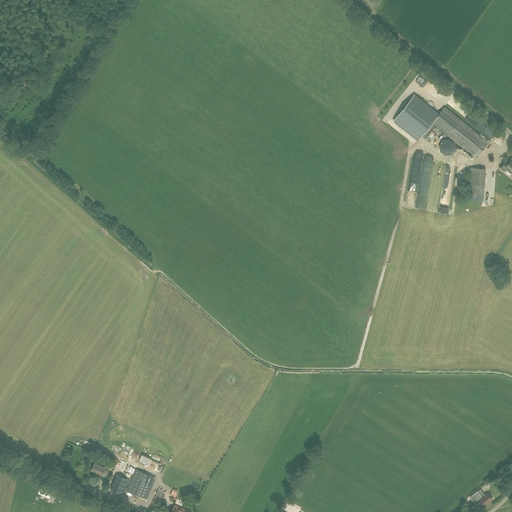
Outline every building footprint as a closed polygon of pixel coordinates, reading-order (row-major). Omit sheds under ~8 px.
[(428,88),(426,86),(429,83),(422,77),(417,83),(422,87),(423,85),(427,89),(428,88)] [(434,125),(447,135),(476,158),(489,141),(482,135),(481,136),(460,120),(444,107),(438,114),(414,95),(393,120),(418,140),(421,136),(424,138),(434,125)] [(510,172),(511,168),(511,161),(510,160),(508,163),(506,161),(500,168),(504,171),(506,169),(510,172)] [(469,200),(485,200),(486,167),(470,167),(469,200)] [(153,459),(142,454),(139,460),(150,465),(153,459)] [(105,468),(94,463),(91,471),(97,473),(96,473),(102,475),(103,471),(107,473),(109,468),(106,466),(105,468)] [(116,474),(115,476),(110,489),(124,495),(126,491),(145,499),(154,477),(136,469),(133,476),(128,488),(126,487),(129,480),(116,474)] [(37,494),(49,499),(52,493),(40,488),(37,494)] [(158,511),(163,501),(163,500),(166,493),(157,490),(154,497),(155,497),(150,509),(157,511),(158,511)] [(478,499),(479,500),(484,506),(492,499),(487,493),(481,498),(480,497),(481,497),(477,491),(469,497),(474,503),(478,499)]
